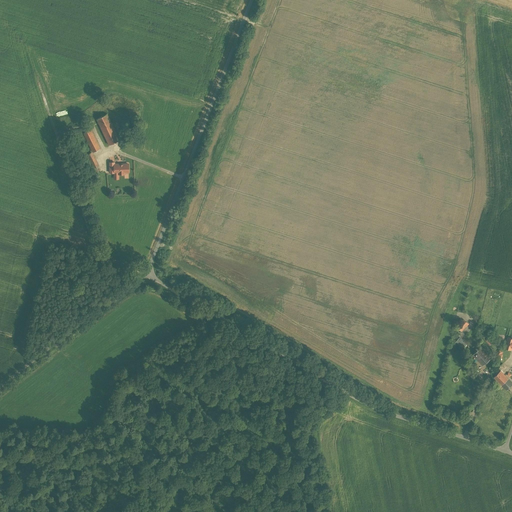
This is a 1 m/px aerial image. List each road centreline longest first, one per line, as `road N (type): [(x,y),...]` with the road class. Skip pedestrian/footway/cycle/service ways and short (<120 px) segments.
road 1 (unclassified): [(511,454),(364,404),(148,269)]
road 2 (unclassified): [(251,0),(148,269)]
road 3 (track): [(144,270),(98,249),(27,46)]
road 4 (unclassified): [(148,269),(0,385)]
